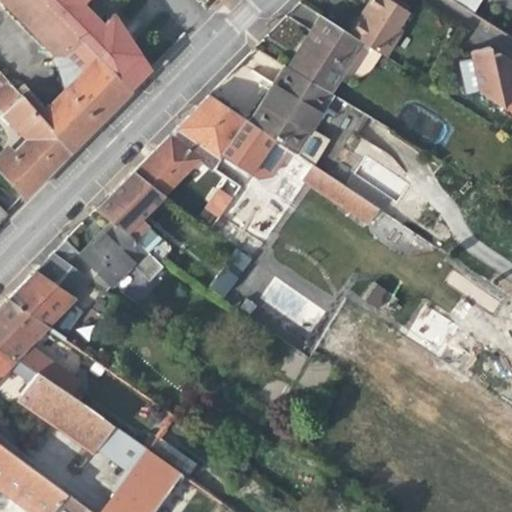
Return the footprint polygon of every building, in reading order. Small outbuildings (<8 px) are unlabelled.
[(0,0),(54,55),(62,87),(48,101),(81,138),(112,107),(128,90),(67,27),(48,8),(40,0),(0,0)] [(40,0),(48,8),(57,0),(40,0)] [(89,0),(57,0),(48,8),(67,27),(128,90),(147,71),(136,54),(119,27),(111,15),(107,18),(98,9),(89,0)] [(376,0),(368,14),(354,35),(386,56),(388,57),(405,30),(402,28),(412,11),(394,0),(376,0)] [(453,0),(473,12),(480,0),(453,0)] [(386,56),(354,35),(326,17),(313,36),(303,52),(298,50),(288,66),(328,91),(342,69),(354,78),(375,73),(386,56)] [(497,109),(510,118),(511,115),(511,61),(506,58),(499,53),(490,56),(488,46),(469,51),(478,93),(499,106),(497,109)] [(274,91),(254,124),(296,151),(332,93),(328,91),(288,66),(284,63),(275,78),(269,88),(274,91)] [(0,159),(0,173),(23,197),(44,175),(69,150),(36,114),(14,91),(0,75),(0,111),(24,136),(0,159)] [(25,82),(14,91),(36,114),(46,104),(25,82)] [(211,167),(246,118),(209,93),(189,113),(169,134),(198,157),(211,167)] [(69,150),(81,138),(48,101),(46,104),(36,114),(69,150)] [(163,193),(198,157),(169,134),(152,150),(132,171),(163,193)] [(360,142),(357,150),(369,156),(362,170),(399,187),(410,165),(360,142)] [(368,224),(379,208),(365,199),(339,181),(313,163),(302,178),(321,191),(339,203),(368,224)] [(348,167),(339,181),(365,199),(370,192),(373,189),(367,184),(369,181),(348,167)] [(144,212),(163,193),(132,171),(116,187),(96,208),(110,218),(157,251),(168,240),(159,232),(162,230),(144,212)] [(210,202),(223,211),(238,189),(227,180),(219,192),(217,191),(210,202)] [(333,212),(339,203),(321,191),(315,199),(333,212)] [(385,202),(370,192),(365,199),(379,208),(380,209),(385,202)] [(77,253),(64,241),(53,252),(88,277),(106,289),(133,264),(148,279),(162,265),(153,255),(157,251),(110,218),(95,235),(77,253)] [(56,314),(88,277),(53,252),(32,273),(8,298),(46,325),(64,337),(70,329),(72,326),(56,314)] [(271,255),(256,273),(275,288),(289,269),(271,255)] [(212,289),(223,296),(235,281),(224,274),(212,289)] [(372,282),(363,299),(382,310),(392,292),(372,282)] [(28,343),(46,325),(8,298),(0,305),(0,345),(72,395),(81,383),(72,377),(73,375),(28,343)] [(439,351),(454,321),(423,306),(407,336),(439,351)] [(81,337),(70,329),(64,337),(74,345),(81,337)] [(94,449),(101,439),(112,423),(72,395),(0,345),(0,372),(6,366),(28,382),(19,396),(94,449)] [(146,420),(164,432),(175,416),(158,403),(146,420)] [(197,467),(159,439),(151,451),(179,470),(190,477),(197,468),(197,467)] [(0,486),(33,511),(50,511),(51,510),(65,492),(64,491),(55,485),(0,443),(0,486)] [(109,501),(101,511),(147,511),(179,470),(151,451),(148,448),(136,464),(109,501)] [(0,497),(19,511),(33,511),(0,486),(0,497)] [(238,511),(220,498),(209,511),(238,511)]
